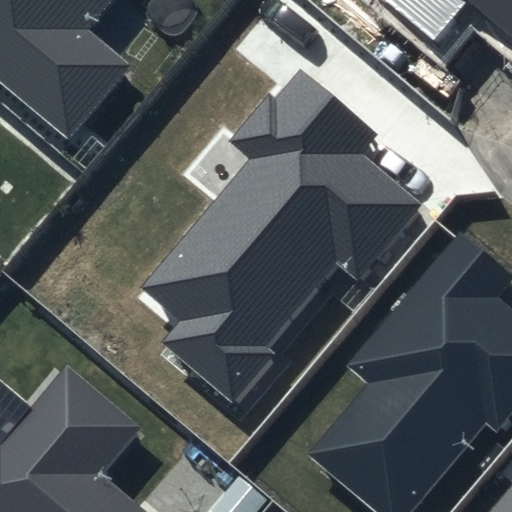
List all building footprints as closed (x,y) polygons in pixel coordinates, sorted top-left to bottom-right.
[(0,0),(0,76),(69,134),(126,65),(85,31),(110,0),(0,0)] [(511,0),(382,0),(439,48),(471,11),(511,45),(511,0)] [(381,136),(300,69),(275,100),(269,94),(230,141),(248,157),(141,287),(179,319),(158,344),(236,408),(278,357),(270,350),(340,266),(358,282),(424,202),(366,154),(381,136)] [(511,280),(511,277),(458,233),(347,365),(367,382),(305,455),(374,511),(412,511),(485,425),(495,433),(511,413),(511,307),(498,296),(511,280)] [(0,443),(0,511),(145,511),(103,476),(143,428),(67,364),(0,443)] [(511,511),(511,483),(487,511),(511,511)]
